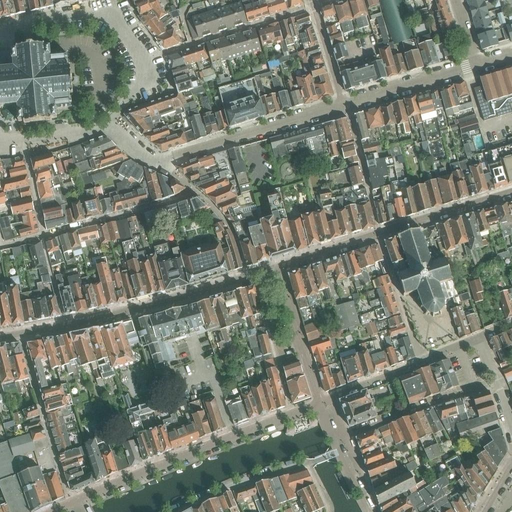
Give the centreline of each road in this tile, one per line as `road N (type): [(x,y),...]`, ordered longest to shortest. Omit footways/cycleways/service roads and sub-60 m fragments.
road 1 (residential): [(72,501),(318,404)]
road 2 (residential): [(379,232),(276,267),(318,404)]
road 3 (residential): [(152,162),(346,106)]
road 4 (residential): [(332,439),(469,389),(458,344)]
road 5 (residential): [(141,62),(312,6)]
road 6 (residential): [(0,32),(96,16),(121,28),(141,62)]
road 7 (residential): [(43,236),(193,189)]
road 8 (residential): [(173,511),(309,464)]
road 9 (residential): [(511,191),(379,232)]
road 10 (residential): [(346,106),(476,65)]
road 11 (residential): [(420,360),(379,232)]
road 12 (residential): [(379,232),(346,106)]
